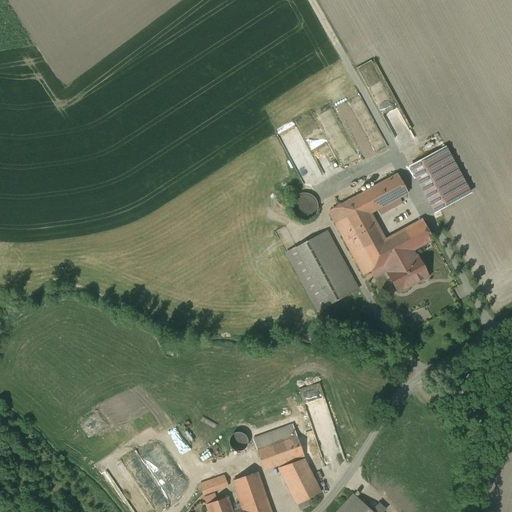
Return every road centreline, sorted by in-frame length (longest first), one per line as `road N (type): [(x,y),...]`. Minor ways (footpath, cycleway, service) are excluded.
road 1 (unclassified): [(511,327),(409,386),(317,511)]
road 2 (track): [(311,0),(391,143)]
